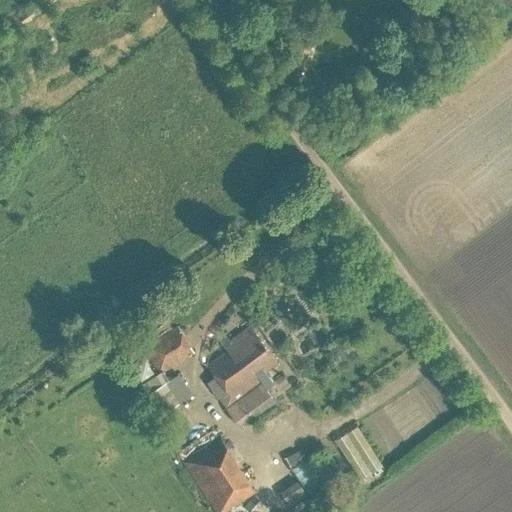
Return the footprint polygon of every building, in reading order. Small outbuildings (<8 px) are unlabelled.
[(34,15),(30,9),(19,18),(23,23),(34,15)] [(309,45),(315,27),(301,22),(295,40),(309,45)] [(294,30),(283,26),(280,36),(291,40),(294,30)] [(259,376),(279,363),(252,325),(231,340),(234,344),(227,349),(228,351),(207,365),(215,377),(209,381),(226,406),(234,400),(260,382),(262,381),(259,376)] [(161,373),(196,352),(181,326),(145,346),(161,373)] [(141,386),(136,379),(126,385),(131,393),(141,386)] [(182,402),(168,381),(148,394),(161,416),(182,402)] [(238,424),(273,400),(260,382),(234,400),(226,406),(238,424)] [(362,424),(339,435),(359,480),(383,469),(362,424)] [(184,460),(216,511),(225,511),(257,492),(222,436),(184,460)] [(290,467),(324,451),(319,440),(285,456),(290,467)]
